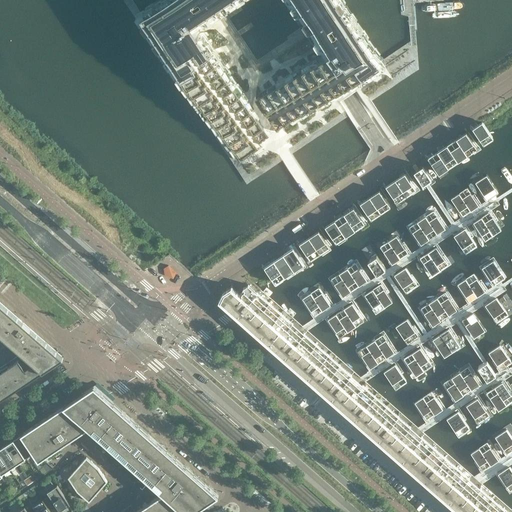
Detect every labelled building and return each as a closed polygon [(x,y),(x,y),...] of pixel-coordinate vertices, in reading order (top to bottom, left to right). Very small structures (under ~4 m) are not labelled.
[(198,31),(195,26),(205,20),(216,12),(222,8),(234,0),(293,0),(311,24),(313,29),(318,36),(322,41),(323,43),(329,51),(324,55),(323,55),(317,59),(314,61),(311,63),(304,68),(296,73),(294,74),(292,76),(286,80),(279,84),(276,86),(274,87),(268,92),(262,95),(257,98),(262,106),(267,113),(277,128),(284,123),(295,117),(297,116),(312,106),(314,104),(330,95),(332,93),(335,91),(343,87),(344,86),(370,70),(380,63),(381,62),(339,0),(161,0),(142,13),(240,158),(261,146),(262,145),(259,141),(268,135),(243,97),(224,69),(222,67),(213,53),(211,50),(209,47),(204,40),(203,38),(200,33),(198,31)] [(478,0),(434,0),(414,2),(415,7),(416,16),(479,10),(478,0)] [(493,138),(483,123),(482,121),(472,128),(483,144),(493,138)] [(477,149),(472,142),(467,133),(466,132),(456,139),(457,140),(467,155),(477,149)] [(467,155),(457,140),(456,139),(447,145),(448,146),(458,161),(467,155)] [(458,161),(448,146),(447,145),(437,151),(438,153),(448,168),(458,161)] [(448,168),(438,153),(437,151),(428,158),(429,159),(439,174),(448,168)] [(432,179),(423,166),(414,171),(423,185),(432,179)] [(416,190),(411,182),(405,173),(395,179),(396,181),(406,196),(416,190)] [(488,176),(476,183),(486,199),(498,191),(488,176)] [(406,196),(396,181),(395,179),(386,186),(397,202),(406,196)] [(468,189),(459,194),(470,210),(478,204),(468,189)] [(390,207),(386,200),(380,191),(379,190),(370,196),(371,198),(381,213),(390,207)] [(470,210),(459,194),(451,200),(462,215),(470,210)] [(381,213),(371,198),(370,196),(360,203),(371,220),(381,213)] [(365,224),(360,217),(354,207),(344,214),(345,215),(355,230),(365,224)] [(434,212),(426,217),(436,233),(444,227),(434,212)] [(490,213),(482,218),(492,234),(500,228),(490,213)] [(355,230),(345,215),(344,214),(335,220),(335,221),(346,237),(355,230)] [(436,233),(426,217),(418,223),(428,238),(436,233)] [(492,234),(482,218),(474,224),(484,239),(492,234)] [(346,237),(335,221),(335,220),(325,226),(336,243),(346,237)] [(428,238),(418,223),(410,228),(420,244),(428,238)] [(330,247),(325,240),(319,231),(309,237),(310,238),(320,254),(330,247)] [(450,240),(451,240),(459,253),(460,253),(472,246),(472,245),(472,244),(464,232),(463,231),(462,231),(451,239),(450,240)] [(320,254),(310,238),(309,237),(299,243),(311,260),(320,254)] [(398,237),(390,242),(400,257),(408,252),(398,237)] [(400,257),(390,242),(381,247),(391,263),(400,257)] [(430,254),(431,254),(439,267),(440,267),(441,267),(449,262),(449,261),(449,260),(440,248),(440,247),(439,247),(431,253),(430,253),(430,254)] [(304,264),(299,257),(293,248),(283,254),(284,255),(295,271),(304,264)] [(295,271),(284,255),(283,254),(274,260),(275,262),(285,277),(295,271)] [(439,269),(429,254),(421,259),(431,274),(439,269)] [(385,269),(377,255),(368,261),(377,274),(385,269)] [(285,277),(275,262),(274,260),(264,267),(275,283),(285,277)] [(482,272),(490,285),(491,285),(492,285),(503,278),(503,277),(503,276),(495,263),(494,263),(493,263),(482,271),(482,272)] [(356,264),(348,270),(358,285),(366,279),(356,264)] [(177,270),(172,265),(167,271),(173,276),(177,270)] [(416,284),(406,269),(395,276),(405,291),(416,284)] [(358,285),(348,270),(340,275),(350,290),(358,285)] [(474,274),(466,280),(477,295),(485,290),(474,274)] [(350,290),(340,275),(332,280),(342,296),(350,290)] [(477,295),(466,280),(458,285),(468,301),(477,295)] [(303,329),(259,290),(257,292),(248,284),(243,288),(240,294),(238,292),(238,291),(238,290),(237,291),(237,290),(237,291),(232,287),(233,287),(232,286),(232,285),(231,285),(231,286),(230,286),(231,287),(228,289),(228,288),(227,288),(226,289),(227,289),(226,289),(227,290),(224,291),(223,291),(222,292),(223,293),(221,296),(221,295),(221,296),(220,295),(220,296),(220,297),(221,297),(219,300),(218,300),(218,301),(218,302),(219,302),(220,302),(224,305),(224,306),(224,307),(225,307),(229,310),(228,310),(229,310),(228,311),(229,311),(230,311),(233,314),(233,315),(234,315),(235,315),(238,318),(238,319),(238,320),(239,319),(243,322),(242,322),(243,323),(242,323),(243,324),(243,323),(244,324),(244,323),(247,326),(247,327),(248,328),(248,327),(248,328),(249,327),(252,330),(252,331),(253,332),(253,331),(257,334),(256,335),(257,335),(256,335),(257,336),(258,336),(258,335),(261,338),(261,339),(262,340),(263,340),(266,342),(266,343),(266,344),(267,344),(268,344),(271,347),(270,347),(271,347),(270,348),(271,348),(272,348),(275,351),(280,355),(280,356),(281,357),(281,356),(282,356),(285,359),(284,359),(285,360),(284,360),(285,361),(286,360),(286,361),(286,360),(290,363),(289,364),(290,365),(290,364),(291,365),(291,364),(294,367),(294,368),(295,369),(296,368),(299,371),(299,372),(300,373),(301,373),(304,375),(303,376),(304,376),(303,377),(304,377),(305,377),(309,380),(308,380),(308,381),(309,381),(310,381),(313,384),(313,385),(314,386),(314,385),(315,385),(318,388),(318,389),(318,390),(319,389),(323,392),(322,392),(322,393),(323,394),(323,393),(324,394),(324,393),(327,396),(327,397),(328,398),(328,397),(328,398),(329,397),(332,400),(332,401),(332,402),(333,402),(341,409),(341,410),(342,410),(343,410),(346,413),(346,414),(347,414),(348,414),(351,417),(350,417),(351,417),(350,418),(351,418),(352,418),(355,421),(355,422),(356,423),(356,422),(357,422),(360,425),(360,426),(361,427),(361,426),(361,427),(362,426),(365,429),(365,430),(365,431),(366,431),(366,430),(370,433),(369,434),(370,434),(369,434),(370,435),(371,435),(371,434),(374,437),(374,438),(374,439),(375,439),(376,439),(379,442),(379,443),(380,443),(381,443),(384,446),(383,446),(384,446),(383,447),(384,447),(385,447),(389,450),(388,450),(388,451),(389,452),(389,451),(390,452),(398,459),(397,459),(398,460),(399,459),(399,460),(399,459),(403,462),(402,463),(403,464),(404,464),(404,463),(407,466),(407,467),(408,468),(409,467),(412,470),(412,471),(411,471),(412,472),(413,472),(417,475),(416,475),(417,475),(416,476),(417,476),(418,476),(421,479),(421,480),(422,480),(423,480),(426,483),(426,484),(426,485),(427,484),(431,487),(430,487),(431,488),(430,488),(431,489),(431,488),(432,488),(436,491),(435,492),(436,493),(436,492),(436,493),(437,492),(440,495),(440,496),(441,497),(442,496),(445,499),(445,500),(445,501),(446,501),(446,500),(448,502),(450,503),(449,504),(450,504),(449,505),(450,505),(451,505),(458,511),(511,511),(477,482),(418,431),(362,381),(306,331),(303,329)] [(382,285),(373,290),(384,306),(392,300),(382,285)] [(320,289),(311,294),(322,310),(330,304),(320,289)] [(384,306),(373,290),(365,296),(375,311),(384,306)] [(446,293),(438,299),(448,314),(456,309),(446,293)] [(322,310),(311,294),(303,300),(314,315),(322,310)] [(497,298),(486,306),(496,321),(507,313),(497,298)] [(448,314),(438,299),(430,304),(440,320),(448,314)] [(0,399),(63,358),(0,302),(0,333),(25,355),(0,371),(0,399)] [(353,304),(345,310),(355,325),(363,319),(353,304)] [(440,320),(430,304),(422,310),(432,325),(440,320)] [(355,325),(345,310),(337,315),(347,330),(355,325)] [(474,313),(463,321),(473,336),(485,329),(474,313)] [(347,330),(337,315),(328,320),(339,336),(347,330)] [(418,335),(408,320),(396,327),(407,343),(418,335)] [(449,330),(441,335),(452,350),(460,345),(449,330)] [(452,350),(441,335),(433,340),(443,356),(452,350)] [(384,336),(375,341),(386,356),(394,351),(384,336)] [(386,356),(375,341),(367,347),(377,362),(386,356)] [(377,362),(367,347),(359,352),(369,367),(377,362)] [(488,356),(489,356),(497,369),(498,369),(510,362),(510,361),(510,360),(501,347),(500,347),(489,355),(488,355),(488,356)] [(421,349),(413,354),(423,369),(431,364),(421,349)] [(423,369),(413,354),(405,360),(415,375),(423,369)] [(475,365),(484,379),(485,379),(494,373),(494,372),(485,359),(485,358),(484,358),(475,364),(475,365)] [(395,388),(406,381),(396,365),(384,373),(395,388)] [(469,368),(460,373),(471,388),(479,383),(469,368)] [(471,388),(460,373),(452,379),(463,394),(471,388)] [(463,394),(452,379),(444,384),(455,399),(463,394)] [(511,396),(503,383),(495,388),(506,404),(511,399),(511,396)] [(192,511),(208,501),(219,494),(94,385),(55,411),(21,434),(33,452),(39,461),(66,442),(68,444),(71,442),(70,440),(88,428),(163,493),(147,504),(146,502),(142,504),(144,506),(134,511),(192,511)] [(506,404),(495,388),(487,394),(498,409),(506,404)] [(432,392),(424,398),(434,413),(442,408),(432,392)] [(463,406),(472,419),(473,420),(473,419),(485,412),(485,411),(485,410),(476,398),(476,397),(475,397),(464,405),(463,405),(463,406)] [(434,413),(424,398),(416,403),(426,419),(434,413)] [(459,412),(448,419),(457,435),(469,427),(459,412)] [(511,448),(511,436),(507,430),(496,437),(506,453),(511,448)] [(33,452),(21,434),(13,439),(25,458),(33,452)] [(25,458),(13,439),(5,444),(17,463),(25,458)] [(488,443),(480,448),(490,464),(498,458),(488,443)] [(17,463),(5,444),(0,447),(0,453),(10,468),(17,463)] [(490,464),(480,448),(471,454),(482,469),(490,464)] [(10,468),(0,453),(0,470),(2,474),(10,468)] [(108,481),(98,467),(86,457),(68,477),(78,491),(90,501),(108,481)] [(47,472),(53,468),(47,463),(42,466),(43,467),(47,472)] [(511,470),(510,467),(499,475),(509,490),(511,487),(511,470)] [(68,511),(73,509),(57,485),(47,492),(61,511),(68,511)] [(25,496),(34,490),(32,487),(23,493),(25,496)] [(51,511),(43,499),(33,505),(36,511),(51,511)]
